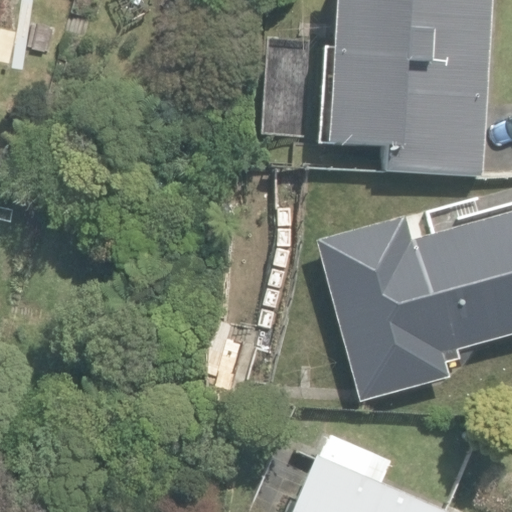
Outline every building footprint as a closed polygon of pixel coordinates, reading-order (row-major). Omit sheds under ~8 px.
[(21,0),(18,16),(59,26),(65,0),(21,0)] [(146,63),(156,0),(134,0),(125,60),(146,63)] [(379,172),(476,177),(484,0),(326,0),(319,144),(381,146),(379,172)] [(310,241),(354,402),(444,377),(440,361),(452,358),(450,352),(511,334),(511,209),(405,240),(399,216),(310,241)] [(282,511),(435,511),(376,486),(386,462),(375,457),(377,454),(324,431),(312,458),(307,456),(282,511)]
